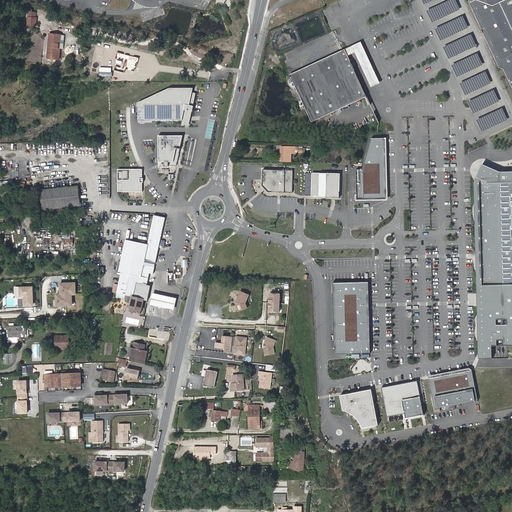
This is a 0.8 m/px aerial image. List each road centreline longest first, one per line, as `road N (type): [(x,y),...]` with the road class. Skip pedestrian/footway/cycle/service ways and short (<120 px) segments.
road 1 (secondary): [(143,511),(188,319)]
road 2 (secondary): [(222,164),(261,0)]
